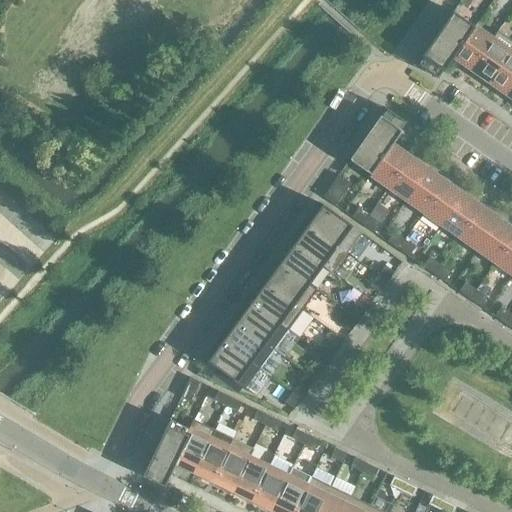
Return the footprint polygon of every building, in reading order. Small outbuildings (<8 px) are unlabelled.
[(452,56),(473,26),(452,11),(416,63),(438,78),(445,68),(453,57),(452,56)] [(471,69),(492,39),(473,26),(452,56),(453,57),(471,69)] [(173,28),(171,42),(185,45),(187,31),(173,28)] [(488,81),(511,47),(511,40),(497,31),(492,39),(471,69),(488,81)] [(506,93),(511,84),(511,47),(488,81),(506,93)] [(385,107),(349,159),(369,174),(382,156),(390,144),(392,145),(407,122),(385,107)] [(387,186),(408,156),(392,145),(390,144),(382,156),(369,174),(387,186)] [(405,199),(426,169),(408,156),(387,186),(405,199)] [(423,211),(444,181),(426,169),(405,199),(423,211)] [(338,175),(323,196),(335,205),(350,183),(338,175)] [(441,224),(462,194),(444,181),(423,211),(441,224)] [(480,206),(462,194),(441,224),(459,236),(480,206)] [(352,226),(322,204),(307,224),(337,246),(352,226)] [(477,249),(498,219),(480,206),(459,236),(477,249)] [(361,223),(368,214),(358,207),(352,217),(361,223)] [(373,232),(380,222),(368,214),(361,223),(373,232)] [(495,262),(511,236),(511,228),(498,219),(477,249),(495,262)] [(337,246),(307,224),(293,244),(322,265),(337,246)] [(397,249),(404,239),(393,232),(387,241),(397,249)] [(511,273),(511,236),(495,262),(511,273)] [(415,247),(404,239),(397,249),(408,256),(415,247)] [(309,284),(322,265),(293,244),(279,263),(316,290),(317,290),(309,284)] [(433,274),(439,264),(429,257),(422,266),(433,274)] [(316,290),(279,263),(265,282),(302,310),(316,290)] [(444,281),(450,272),(439,264),(433,274),(444,281)] [(386,282),(394,272),(385,265),(377,275),(386,282)] [(378,293),(386,282),(377,275),(369,286),(378,293)] [(302,310),(265,282),(250,302),(288,329),(302,310)] [(469,299),(475,289),(465,282),(458,292),(469,299)] [(480,307),(486,297),(475,289),(469,299),(480,307)] [(288,329),(250,302),(236,321),(274,348),(288,329)] [(358,321),(365,311),(356,304),(349,314),(358,321)] [(500,307),(494,316),(504,324),(511,314),(500,307)] [(350,332),(358,321),(349,314),(341,325),(350,332)] [(274,348),(236,321),(222,340),(259,368),(274,348)] [(259,368),(222,340),(207,361),(244,388),(259,368)] [(329,360),(337,349),(328,342),(320,353),(329,360)] [(322,370),(329,360),(320,353),(312,363),(322,370)] [(199,382),(190,377),(180,397),(190,401),(199,382)] [(301,398),(309,388),(299,381),(292,392),(301,398)] [(225,405),(229,396),(218,391),(214,400),(225,405)] [(293,409),(301,398),(292,392),(284,402),(293,409)] [(237,411),(242,402),(229,396),(225,405),(237,411)] [(264,424),(268,415),(257,410),(252,419),(264,424)] [(276,430),(280,421),(268,415),(264,424),(276,430)] [(173,463),(194,420),(193,419),(189,428),(170,419),(142,475),(164,486),(165,485),(164,485),(170,473),(175,463),(173,463)] [(194,470),(213,429),(194,420),(173,463),(175,463),(175,462),(194,470)] [(213,480),(233,439),(213,429),(194,470),(213,480)] [(307,434),(296,429),(291,438),(303,443),(307,434)] [(315,449),(319,440),(307,434),(303,443),(315,449)] [(232,489),(252,448),(233,439),(213,480),(232,489)] [(252,499),(268,466),(249,457),(254,449),(252,448),(232,489),(252,499)] [(335,448),(330,457),(341,462),(346,453),(335,448)] [(362,472),(366,463),(354,457),(350,466),(362,472)] [(378,469),(366,463),(362,472),(374,478),(378,469)] [(271,508),(287,476),(268,466),(252,499),(271,508)] [(279,511),(293,511),(311,477),(310,476),(306,485),(287,476),(271,508),(279,511)] [(401,491),(405,482),(393,476),(389,485),(401,491)] [(317,511),(330,486),(311,477),(293,511),(317,511)] [(412,497),(417,487),(405,482),(401,491),(412,497)] [(342,511),(350,496),(330,486),(317,511),(342,511)] [(439,510),(444,501),(432,495),(428,504),(439,510)] [(366,511),(370,505),(350,496),(342,511),(366,511)] [(444,511),(452,511),(456,506),(444,501),(439,510),(444,511)]
